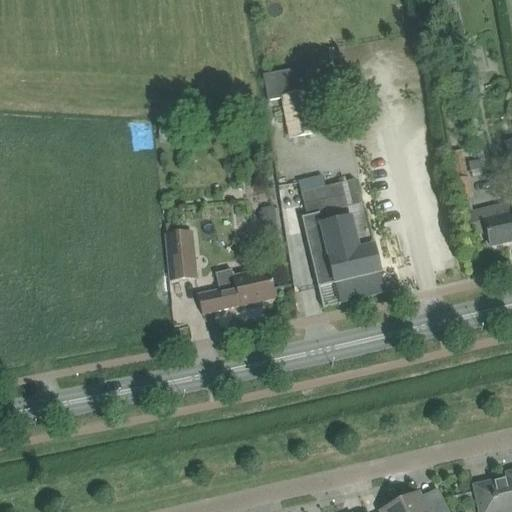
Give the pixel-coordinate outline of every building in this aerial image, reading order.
[(309,94),(305,95),(301,70),(263,76),(268,103),(283,100),(290,139),(316,134),(309,94)] [(172,128),(159,127),(158,143),(171,144),(172,128)] [(458,219),(467,216),(470,216),(467,200),(471,199),(459,152),(443,156),(449,185),(458,219)] [(478,162),(468,164),(470,173),(471,173),(480,171),(490,169),(489,164),(488,160),(487,160),(478,162)] [(303,207),(327,201),(324,189),(300,195),(303,207)] [(317,215),(300,219),(317,289),(321,307),(338,303),(339,305),(383,294),(378,274),(361,205),(337,210),(317,215)] [(505,207),(470,216),(467,216),(472,236),(486,232),(489,247),(511,241),(511,214),(507,216),(505,207)] [(259,213),(257,215),(258,223),(260,225),(261,229),(274,228),(272,208),(259,209),(259,213)] [(192,233),(189,233),(165,236),(170,283),(196,281),(192,233)] [(201,317),(212,314),(238,308),(274,300),(270,280),(268,270),(231,278),(229,270),(213,273),(218,293),(197,298),(201,317)] [(511,511),(511,478),(488,484),(473,488),(478,511),(511,511)] [(417,495),(402,503),(382,511),(444,511),(439,500),(423,507),(417,495)]
